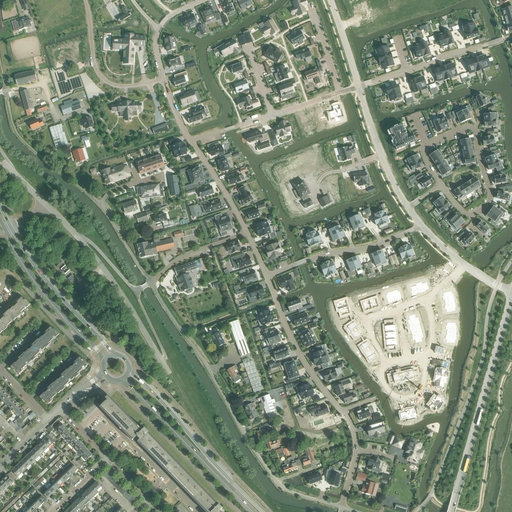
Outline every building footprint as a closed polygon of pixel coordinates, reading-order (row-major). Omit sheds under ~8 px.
[(229,0),(227,0),(221,3),(226,14),(234,11),(229,0)] [(237,0),(242,8),(247,6),(247,7),(248,7),(252,4),(249,0),(237,0)] [(300,0),(299,0),(293,3),(295,8),(294,9),(296,13),(297,12),(298,15),(305,13),(303,6),(306,4),(304,0),(303,0),(301,1),(300,0)] [(201,12),(200,12),(204,20),(209,18),(211,21),(216,19),(217,21),(220,19),(218,13),(215,14),(212,7),(209,8),(208,7),(205,9),(206,10),(201,12)] [(511,7),(509,8),(502,10),(504,16),(509,14),(511,13),(511,7)] [(124,14),(118,18),(120,21),(131,15),(129,12),(128,12),(126,9),(123,11),(124,14)] [(186,18),(182,19),(185,26),(185,27),(186,27),(196,22),(193,14),(189,16),(189,15),(185,17),(186,18)] [(16,21),(12,22),(15,32),(19,31),(32,27),(31,23),(33,22),(32,20),(30,21),(29,18),(25,20),(24,18),(21,19),(22,21),(16,22),(16,21)] [(267,28),(262,30),(265,36),(270,34),(271,35),(277,31),(272,20),(265,24),(267,28)] [(463,27),(462,27),(464,33),(476,29),(475,29),(473,24),(469,25),(468,23),(462,25),(463,27)] [(202,25),(197,27),(200,33),(201,35),(204,34),(206,33),(202,25)] [(476,29),(464,33),(466,40),(478,36),(476,29)] [(301,30),(289,37),(293,45),(298,42),(299,44),(303,42),(302,40),(305,38),(301,30)] [(450,32),(444,34),(448,46),(454,44),(450,32)] [(444,35),(438,37),(442,48),(447,46),(444,34),(443,34),(444,35)] [(119,40),(119,49),(125,49),(124,64),(133,64),(134,45),(144,46),(144,37),(134,36),(125,35),(125,40),(119,40)] [(167,42),(165,42),(166,47),(167,52),(176,50),(176,49),(174,37),(167,38),(167,42)] [(219,46),(213,50),(215,54),(223,49),(226,55),(233,51),(236,53),(240,49),(237,46),(234,40),(227,44),(226,43),(219,46)] [(426,43),(420,45),(423,55),(423,56),(430,54),(426,43)] [(415,52),(413,53),(415,58),(417,58),(418,59),(423,57),(423,56),(423,55),(420,45),(419,45),(420,46),(414,48),(415,52)] [(388,46),(377,50),(379,56),(378,56),(390,53),(388,46)] [(269,47),(265,55),(278,62),(279,60),(281,61),(283,57),(281,56),(282,54),(278,52),(279,50),(275,48),(274,49),(269,47)] [(297,52),(295,53),(297,60),(301,58),(302,60),(305,59),(307,63),(312,61),(310,57),(311,57),(308,48),(297,52)] [(390,53),(378,56),(381,63),(392,59),(391,57),(390,57),(389,53),(390,53)] [(485,55),(479,58),(482,69),(483,69),(482,68),(488,66),(485,55)] [(180,57),(168,61),(171,69),(182,65),(180,57)] [(472,60),(476,71),(482,69),(479,58),(476,58),(477,60),(473,61),(472,60)] [(392,59),(381,63),(383,69),(394,65),(392,59)] [(472,60),(466,62),(470,72),(475,71),(476,71),(472,60)] [(46,63),(37,65),(38,67),(41,80),(50,78),(48,68),(46,63)] [(242,63),(230,67),(233,75),(245,70),(242,63)] [(453,64),(447,66),(451,77),(457,75),(453,64)] [(284,66),(276,69),(280,82),(289,79),(289,78),(287,74),(288,74),(286,70),(284,66)] [(441,68),(440,68),(444,80),(451,77),(447,66),(444,67),(445,68),(441,69),(441,68)] [(440,68),(434,70),(438,81),(444,79),(440,68)] [(317,69),(304,73),(307,81),(314,78),(314,79),(315,79),(316,82),(319,81),(318,77),(319,77),(318,77),(319,76),(317,69)] [(37,81),(34,72),(29,73),(29,72),(25,73),(15,75),(18,86),(26,84),(37,81)] [(175,79),(173,80),(174,82),(175,86),(177,86),(186,83),(184,77),(184,76),(188,75),(186,72),(183,73),(174,76),(175,79)] [(417,79),(416,79),(420,91),(421,90),(421,89),(426,88),(423,77),(417,79)] [(416,79),(410,81),(414,93),(420,91),(416,79)] [(234,85),(231,86),(232,90),(236,89),(237,88),(239,92),(244,90),(245,93),(249,91),(247,85),(246,85),(245,81),(234,85)] [(53,83),(49,84),(53,98),(57,97),(53,83)] [(283,86),(278,87),(280,91),(281,94),(282,96),(285,95),(285,96),(286,96),(287,98),(290,97),(289,93),(292,92),(294,91),(291,83),(283,85),(283,86)] [(398,85),(386,89),(388,94),(388,95),(389,95),(400,91),(399,90),(398,85)] [(33,108),(28,90),(21,92),(26,110),(33,108)] [(188,96),(180,99),(182,103),(183,106),(184,106),(197,101),(195,96),(196,96),(195,95),(193,90),(187,93),(188,96)] [(389,95),(388,95),(389,95),(391,101),(395,100),(396,102),(402,100),(401,98),(402,97),(400,91),(389,95)] [(482,95),(476,97),(480,108),(486,105),(485,102),(486,102),(484,97),(483,98),(482,95)] [(244,101),(240,102),(242,106),(246,105),(247,108),(253,106),(253,107),(259,105),(258,100),(251,103),(249,97),(243,99),(244,101)] [(61,107),(63,115),(81,109),(79,101),(61,107)] [(118,105),(112,106),(112,111),(118,111),(118,112),(124,112),(124,117),(125,117),(126,121),(131,121),(131,117),(132,117),(132,112),(137,111),(137,110),(142,110),(141,104),(137,104),(137,103),(131,103),(130,103),(124,103),(123,103),(118,104),(118,105)] [(48,109),(46,105),(39,107),(39,108),(37,109),(38,113),(41,112),(41,114),(44,113),(43,111),(48,109)] [(334,111),(329,112),(331,121),(335,120),(336,122),(340,121),(339,118),(344,117),(342,109),(341,109),(339,105),(332,107),(334,111)] [(193,114),(187,117),(189,124),(203,119),(202,115),(206,113),(203,107),(192,111),(193,114)] [(471,119),(469,113),(466,107),(461,109),(466,121),(471,119)] [(461,109),(455,111),(458,117),(460,123),(466,121),(461,109)] [(438,117),(444,130),(450,128),(444,115),(438,117)] [(303,120),(300,121),(302,127),(305,126),(305,127),(312,125),(311,124),(314,123),(312,117),(309,118),(308,116),(302,118),(303,120)] [(82,120),(79,121),(81,127),(84,125),(85,130),(94,127),(91,117),(82,119),(82,120)] [(438,117),(438,118),(439,120),(434,122),(438,133),(444,130),(438,117)] [(43,125),(41,120),(38,122),(37,119),(29,123),(32,130),(43,125)] [(322,119),(317,121),(320,130),(325,128),(324,124),(322,119)] [(280,126),(276,127),(278,135),(280,134),(280,137),(286,135),(286,133),(290,131),(288,124),(286,124),(286,122),(280,124),(280,126)] [(402,124),(389,129),(392,136),(391,136),(392,141),(394,140),(396,145),(395,146),(397,150),(405,147),(416,142),(413,135),(407,137),(406,134),(406,133),(405,130),(405,131),(402,124)] [(247,137),(246,137),(247,137),(248,141),(248,142),(249,141),(250,142),(249,143),(259,140),(260,143),(257,144),(259,151),(270,147),(270,146),(269,144),(271,143),(271,141),(267,133),(261,135),(260,132),(261,132),(260,131),(247,136),(247,137)] [(490,136),(485,138),(485,139),(482,139),(484,146),(496,143),(494,137),(490,138),(490,136)] [(461,147),(471,145),(470,139),(459,141),(461,147)] [(186,148),(185,144),(183,145),(183,143),(169,147),(171,153),(186,148)] [(219,143),(215,145),(216,147),(209,150),(212,156),(216,155),(219,154),(219,156),(224,154),(221,145),(220,146),(219,143)] [(462,153),(472,151),(471,145),(461,147),(462,153)] [(347,147),(339,150),(341,157),(339,158),(340,162),(343,161),(343,162),(351,160),(350,155),(356,153),(354,146),(348,148),(347,147)] [(89,159),(85,148),(73,152),(76,163),(89,159)] [(186,148),(171,153),(174,152),(175,156),(176,158),(187,154),(186,152),(187,151),(186,148)] [(433,161),(441,156),(437,150),(429,155),(433,161)] [(463,159),(474,156),(473,156),(472,151),(462,153),(463,158),(463,159)] [(160,155),(155,157),(159,168),(164,166),(160,155)] [(228,155),(220,158),(221,160),(218,161),(222,172),(230,170),(226,159),(229,158),(228,155)] [(420,160),(417,155),(407,159),(410,165),(407,166),(408,166),(420,160)] [(496,155),(491,156),(485,158),(487,164),(486,164),(487,164),(500,160),(498,160),(496,155)] [(441,156),(433,161),(436,166),(445,160),(444,160),(441,156)] [(474,156),(463,159),(464,165),(475,163),(474,156)] [(155,157),(149,159),(152,170),(159,168),(155,157)] [(142,161),(146,173),(152,170),(149,159),(142,161)] [(408,166),(410,172),(423,166),(420,160),(408,166)] [(440,171),(448,165),(445,160),(436,166),(440,171)] [(500,160),(487,164),(489,170),(496,168),(502,165),(500,160)] [(146,173),(142,161),(137,163),(141,174),(146,173)] [(128,169),(127,166),(125,167),(124,165),(114,168),(114,169),(110,171),(110,169),(102,171),(106,185),(114,182),(114,180),(117,179),(117,180),(125,177),(125,176),(128,175),(127,170),(128,169)] [(443,176),(446,174),(447,176),(452,173),(451,171),(452,170),(448,165),(440,171),(443,176)] [(190,178),(202,174),(202,172),(201,171),(199,168),(188,172),(190,178)] [(366,172),(353,174),(354,183),(359,182),(360,187),(367,186),(366,181),(367,181),(366,172)] [(238,173),(227,177),(230,185),(241,181),(244,180),(243,175),(240,177),(238,173)] [(202,174),(190,178),(193,185),(204,181),(202,177),(203,177),(203,176),(202,174)] [(494,177),(495,184),(506,182),(505,176),(502,176),(502,175),(497,176),(497,177),(494,177)] [(419,183),(423,189),(426,187),(427,188),(431,185),(431,184),(433,182),(430,177),(419,183)] [(169,180),(171,193),(179,192),(178,182),(180,182),(179,178),(169,180)] [(476,190),(481,187),(475,178),(470,181),(476,190)] [(295,185),(294,185),(295,186),(299,194),(296,195),(298,199),(301,198),(301,199),(302,198),(304,201),(302,202),(305,209),(313,205),(310,198),(309,199),(307,195),(309,194),(310,194),(303,181),(299,183),(299,182),(296,183),(296,184),(295,185)] [(471,193),(476,190),(470,181),(465,184),(471,193)] [(157,184),(149,186),(151,197),(156,196),(160,195),(160,194),(160,193),(163,192),(162,186),(158,187),(157,184)] [(466,197),(466,196),(471,193),(465,184),(460,187),(466,197)] [(149,186),(141,187),(141,189),(140,189),(141,196),(142,198),(146,197),(151,197),(149,186)] [(214,194),(211,186),(199,190),(200,194),(200,195),(201,195),(202,198),(214,194)] [(253,200),(249,192),(248,193),(244,186),(238,190),(242,196),(237,199),(242,206),(253,200)] [(460,187),(454,191),(456,194),(456,195),(458,199),(459,199),(460,200),(466,197),(460,187)] [(498,192),(496,198),(509,202),(511,195),(506,194),(506,193),(501,192),(501,193),(498,192)] [(325,196),(319,200),(323,207),(329,204),(325,196)] [(435,210),(446,201),(442,196),(433,203),(437,208),(435,210)] [(122,205),(126,214),(133,212),(134,212),(136,212),(136,210),(139,210),(135,200),(122,205)] [(208,203),(208,204),(205,205),(207,213),(222,208),(219,200),(208,203)] [(439,215),(450,206),(446,201),(435,210),(439,215)] [(500,219),(504,214),(498,210),(493,206),(490,211),(493,214),(500,219)] [(257,209),(247,213),(249,220),(253,219),(254,220),(258,218),(258,217),(260,216),(257,209)] [(387,217),(385,213),(384,211),(374,215),(374,217),(373,217),(374,222),(387,217)] [(497,224),(500,219),(493,214),(490,211),(486,216),(491,220),(497,224)] [(148,219),(146,213),(136,216),(138,223),(148,219)] [(158,215),(154,216),(154,217),(156,223),(162,221),(163,222),(167,220),(165,214),(162,215),(161,213),(158,215)] [(214,216),(216,220),(218,227),(232,222),(231,218),(229,218),(229,216),(223,218),(222,216),(221,214),(214,216)] [(451,227),(460,218),(456,214),(451,218),(447,223),(450,226),(451,227)] [(359,228),(364,226),(360,215),(354,217),(359,228)] [(354,217),(349,219),(353,230),(359,228),(354,217)] [(387,217),(374,222),(376,226),(378,225),(378,227),(388,223),(388,221),(387,217)] [(460,218),(451,227),(455,231),(460,227),(464,222),(460,218)] [(257,232),(271,227),(271,226),(270,227),(268,221),(256,225),(257,228),(255,228),(257,232)] [(228,235),(227,231),(233,229),(232,227),(234,226),(232,222),(218,227),(220,233),(222,238),(228,235)] [(481,222),(476,227),(486,235),(490,230),(487,227),(488,227),(484,223),(483,224),(481,222)] [(338,239),(344,237),(342,232),(343,232),(342,229),(341,230),(340,226),(339,226),(338,224),(333,226),(338,239)] [(333,226),(328,228),(329,230),(333,241),(338,239),(333,226)] [(269,234),(273,232),(271,227),(257,232),(258,235),(259,235),(260,237),(269,234)] [(319,236),(318,232),(316,233),(315,231),(305,235),(306,237),(305,237),(307,241),(319,236)] [(460,242),(465,247),(469,243),(470,244),(473,240),(472,239),(475,237),(470,233),(460,242)] [(319,236),(307,241),(309,245),(310,247),(320,243),(319,241),(321,241),(319,237),(319,236)] [(175,248),(172,239),(159,242),(158,237),(153,238),(154,243),(148,244),(147,242),(137,245),(140,258),(156,254),(156,253),(175,248)] [(238,241),(227,246),(229,253),(231,252),(232,253),(239,250),(238,249),(240,248),(238,241)] [(282,248),(279,243),(266,248),(267,250),(266,251),(267,254),(282,248)] [(408,259),(412,257),(412,256),(414,255),(410,245),(408,245),(404,247),(408,259)] [(404,247),(399,248),(400,249),(398,249),(402,260),(404,259),(404,260),(408,259),(404,247)] [(267,254),(268,257),(270,257),(271,259),(281,255),(280,253),(281,253),(279,250),(282,249),(282,248),(267,254)] [(382,266),(381,263),(386,261),(382,250),(377,252),(376,252),(382,266)] [(382,266),(376,252),(371,255),(375,266),(376,265),(377,268),(382,266)] [(252,264),(249,256),(245,257),(244,254),(231,259),(233,265),(237,264),(239,268),(252,264)] [(357,272),(362,270),(361,268),(362,268),(357,257),(352,259),(357,272)] [(177,275),(178,279),(180,282),(178,283),(178,284),(179,283),(180,286),(179,287),(179,288),(180,287),(181,292),(184,291),(185,291),(186,292),(186,293),(187,294),(188,294),(191,293),(192,292),(192,291),(193,290),(192,288),(194,287),(191,279),(193,279),(194,278),(195,277),(195,276),(194,274),(193,274),(192,273),(191,273),(190,271),(202,267),(199,259),(175,268),(177,275)] [(352,259),(346,261),(350,272),(356,270),(357,272),(352,259)] [(331,275),(335,273),(334,272),(336,271),(332,261),(330,262),(330,261),(326,263),(331,275)] [(331,275),(326,263),(322,265),(320,266),(324,276),(326,275),(327,277),(331,275)] [(242,275),(244,282),(253,279),(254,281),(257,280),(257,278),(254,270),(248,272),(246,269),(239,272),(240,275),(242,275)] [(87,291),(73,275),(68,279),(82,296),(87,291)] [(281,289),(286,287),(288,292),(295,289),(293,284),(294,283),(290,275),(278,281),(281,289)] [(426,279),(416,282),(418,291),(426,289),(425,286),(428,285),(426,279)] [(416,282),(409,285),(412,294),(418,291),(416,282)] [(440,284),(435,290),(438,293),(443,287),(440,284)] [(249,290),(252,298),(256,296),(257,300),(262,298),(261,295),(264,293),(262,286),(258,287),(253,289),(249,290)] [(399,288),(392,290),(394,299),(401,297),(399,288)] [(443,294),(442,294),(443,301),(456,298),(455,291),(453,291),(452,289),(442,291),(443,294)] [(392,290),(385,292),(387,301),(394,299),(392,290)] [(374,295),(367,298),(370,306),(377,304),(374,295)] [(19,314),(26,307),(27,308),(30,305),(26,300),(25,300),(22,297),(16,303),(18,304),(14,307),(13,307),(10,310),(9,311),(16,318),(17,319),(20,315),(19,314)] [(344,298),(335,301),(337,307),(346,304),(344,298)] [(367,298),(360,300),(363,309),(370,306),(367,298)] [(443,301),(444,307),(445,307),(446,310),(456,308),(455,306),(458,305),(456,298),(443,301)] [(298,309),(302,308),(299,300),(287,304),(290,312),(298,309)] [(346,304),(337,307),(339,314),(348,311),(346,304)] [(6,327),(13,320),(13,321),(16,318),(9,311),(10,310),(9,310),(3,316),(4,317),(0,320),(0,328),(3,331),(3,332),(7,328),(6,327)] [(255,312),(256,314),(257,315),(259,320),(258,320),(258,321),(272,315),(271,312),(270,312),(269,310),(262,312),(261,310),(255,312)] [(417,312),(405,315),(408,326),(420,323),(417,312)] [(292,318),(295,326),(309,321),(306,313),(292,318)] [(272,315),(258,321),(260,326),(273,322),(272,319),(274,319),(272,315)] [(238,320),(229,323),(241,357),(250,354),(238,320)] [(395,320),(382,322),(383,332),(396,330),(395,320)] [(352,321),(344,326),(348,331),(356,327),(352,321)] [(445,321),(445,331),(457,332),(458,322),(445,321)] [(420,323),(408,326),(409,332),(421,329),(420,323)] [(225,344),(220,334),(223,332),(220,326),(216,328),(217,332),(210,336),(212,339),(212,338),(217,347),(225,344)] [(48,344),(55,337),(56,338),(59,334),(55,329),(54,330),(51,327),(46,333),(47,334),(43,337),(42,337),(39,340),(38,341),(45,348),(46,349),(49,345),(48,344)] [(356,327),(348,331),(352,338),(360,333),(356,327)] [(421,329),(409,332),(412,343),(424,340),(421,329)] [(281,335),(279,332),(278,332),(277,330),(263,334),(265,340),(281,335)] [(299,334),(306,348),(315,343),(314,342),(317,341),(315,337),(312,338),(308,330),(299,334)] [(396,330),(383,332),(384,339),(397,337),(396,330)] [(445,331),(444,341),(457,342),(457,332),(445,331)] [(280,339),(282,338),(281,335),(265,340),(268,346),(281,342),(280,339)] [(397,337),(384,339),(385,351),(398,349),(397,337)] [(35,357),(42,350),(43,351),(45,348),(38,341),(39,340),(38,340),(32,346),(33,347),(30,350),(29,350),(25,353),(25,354),(32,361),(33,362),(36,358),(35,357)] [(365,340),(357,346),(362,352),(370,346),(365,340)] [(370,346),(362,352),(368,361),(376,355),(370,346)] [(287,348),(273,352),(276,360),(282,358),(283,358),(286,357),(290,355),(289,353),(290,352),(288,348),(287,348)] [(323,350),(317,352),(313,354),(314,356),(312,357),(313,361),(328,356),(326,349),(323,350)] [(21,371),(28,364),(29,364),(32,361),(25,354),(25,353),(19,359),(20,360),(16,364),(15,363),(11,368),(13,371),(14,370),(19,375),(22,372),(21,371)] [(313,361),(315,364),(316,364),(317,366),(320,365),(321,365),(322,367),(323,369),(329,367),(327,363),(330,362),(328,356),(313,361)] [(77,374),(85,367),(85,368),(89,364),(84,360),(83,360),(80,358),(75,363),(76,364),(72,367),(68,370),(68,371),(75,378),(75,379),(79,376),(77,374)] [(285,371),(296,367),(294,361),(289,363),(290,364),(288,364),(284,365),(283,365),(285,371)] [(237,376),(234,371),(236,369),(238,368),(236,365),(234,366),(227,370),(232,379),(233,379),(235,383),(241,379),(238,375),(237,376)] [(297,377),(299,376),(299,373),(298,374),(297,372),(298,372),(298,371),(296,367),(285,371),(287,376),(288,375),(289,379),(291,382),(293,381),(291,378),(297,377)] [(416,367),(405,369),(407,381),(418,379),(416,367)] [(337,368),(323,373),(326,380),(328,380),(328,381),(335,378),(335,377),(339,376),(337,368)] [(405,369),(398,371),(401,383),(407,381),(405,369)] [(64,388),(71,381),(72,381),(75,378),(68,371),(68,370),(61,376),(62,377),(59,380),(58,380),(54,383),(54,384),(61,391),(62,392),(65,389),(64,388)] [(437,370),(435,382),(446,384),(448,372),(437,370)] [(398,371),(388,373),(390,385),(401,383),(398,371)] [(334,387),(338,396),(340,396),(344,394),(345,394),(343,389),(351,386),(351,384),(351,383),(350,383),(350,381),(341,384),(334,387)] [(51,401),(58,394),(61,391),(54,384),(54,383),(48,389),(49,390),(45,394),(44,393),(40,398),(43,401),(43,400),(48,405),(51,402),(51,401)] [(298,395),(313,389),(311,386),(310,386),(309,384),(296,389),(298,395)] [(313,389),(298,395),(300,400),(313,396),(312,393),(314,393),(313,389)] [(0,398),(2,401),(8,394),(4,390),(0,393),(0,398)] [(340,396),(341,398),(343,398),(345,403),(351,401),(351,402),(357,400),(355,394),(351,396),(350,393),(345,395),(344,394),(340,396)] [(6,405),(12,399),(8,394),(2,401),(6,405)] [(271,400),(269,394),(260,398),(262,404),(271,401),(271,400)] [(423,396),(416,399),(419,404),(425,400),(423,396)] [(434,396),(428,405),(437,412),(443,402),(434,396)] [(217,506),(147,433),(148,432),(144,428),(141,431),(109,398),(101,406),(117,423),(134,440),(138,440),(192,496),(207,511),(219,511),(222,508),(218,504),(217,506)] [(10,409),(17,403),(12,399),(6,405),(10,409)] [(272,403),(271,401),(262,404),(266,414),(275,411),(272,403)] [(14,414),(21,407),(17,403),(10,409),(14,414)] [(255,409),(252,403),(248,405),(244,407),(247,414),(256,409),(256,408),(255,409)] [(329,413),(326,405),(320,408),(319,405),(309,408),(311,415),(314,413),(316,413),(317,417),(329,413)] [(18,418),(25,412),(21,407),(14,414),(18,418)] [(368,408),(357,412),(360,420),(371,416),(368,408)] [(414,408),(403,411),(406,422),(416,419),(414,408)] [(258,416),(256,411),(257,410),(256,409),(247,414),(250,420),(258,416)] [(20,419),(18,421),(21,424),(23,422),(29,416),(25,412),(18,418),(20,419)] [(330,422),(324,424),(325,428),(335,424),(332,415),(328,417),(330,422)] [(381,420),(370,423),(371,428),(368,429),(370,436),(374,434),(375,436),(380,435),(379,433),(384,432),(382,425),(383,425),(381,420)] [(60,435),(67,429),(63,425),(60,427),(59,427),(56,429),(57,430),(56,431),(60,435)] [(269,432),(266,427),(263,428),(262,426),(259,428),(260,430),(256,432),(259,437),(269,432)] [(64,440),(71,433),(67,429),(60,435),(64,440)] [(69,444),(75,438),(71,433),(64,440),(69,444)] [(6,440),(10,436),(8,434),(3,438),(1,436),(0,434),(0,443),(1,444),(5,440),(6,440)] [(56,443),(54,441),(49,435),(48,435),(42,442),(48,448),(53,444),(54,445),(56,443)] [(73,448),(79,442),(75,438),(69,444),(73,448)] [(393,445),(400,448),(403,441),(396,438),(393,445)] [(408,448),(407,452),(406,452),(408,453),(406,459),(407,459),(407,460),(411,461),(412,460),(414,461),(414,462),(415,462),(416,462),(418,456),(421,457),(423,451),(420,450),(421,444),(417,443),(418,440),(411,438),(408,447),(407,447),(407,448),(408,448)] [(279,439),(274,441),(267,444),(269,450),(276,448),(279,447),(277,444),(280,443),(279,439)] [(48,448),(42,442),(37,446),(44,452),(48,448)] [(77,453),(84,446),(79,442),(73,448),(77,453)] [(315,460),(313,454),(309,445),(304,447),(307,455),(301,458),(304,466),(310,463),(310,462),(315,460)] [(44,452),(37,446),(33,450),(39,457),(44,452)] [(81,457),(88,451),(84,446),(77,453),(81,457)] [(39,457),(33,450),(28,454),(35,461),(39,457)] [(89,458),(92,455),(88,451),(81,457),(85,462),(86,461),(87,461),(90,459),(89,458)] [(35,461),(28,454),(24,458),(31,465),(35,461)] [(287,460),(291,470),(298,468),(297,466),(299,466),(297,460),(295,461),(293,458),(292,457),(287,459),(287,460)] [(31,465),(24,458),(20,463),(26,469),(31,465)] [(369,459),(368,466),(370,466),(369,469),(374,470),(375,468),(380,469),(382,463),(384,464),(384,462),(379,460),(374,458),(374,460),(369,459)] [(283,469),(285,473),(291,470),(287,460),(284,461),(285,465),(282,466),(283,469)] [(77,470),(73,465),(70,462),(66,466),(68,469),(73,474),(77,470)] [(26,469),(20,463),(15,467),(22,473),(26,469)] [(73,474),(68,469),(66,466),(62,471),(64,473),(69,478),(73,474)] [(22,473),(15,467),(11,471),(9,474),(15,479),(17,477),(17,478),(22,473)] [(69,478),(64,473),(62,471),(57,475),(60,477),(64,482),(69,478)] [(330,472),(329,477),(331,478),(329,485),(337,487),(340,475),(330,472)] [(319,473),(308,477),(310,484),(322,480),(319,473)] [(13,482),(15,479),(9,474),(7,476),(7,475),(2,479),(9,486),(13,482)] [(64,482),(60,477),(57,475),(53,479),(60,486),(64,482)] [(9,486),(2,479),(0,481),(0,485),(4,490),(9,486)] [(51,485),(56,490),(60,486),(53,479),(51,481),(53,484),(51,485)] [(361,492),(371,495),(372,492),(376,493),(378,485),(366,481),(365,485),(365,487),(364,487),(363,486),(361,492)] [(101,487),(96,482),(92,486),(97,491),(101,487)] [(45,487),(51,495),(56,490),(51,485),(49,483),(45,487)] [(98,493),(97,491),(92,486),(88,490),(92,495),(94,497),(98,493)] [(45,496),(47,499),(51,495),(45,487),(40,492),(44,496),(45,496)] [(94,497),(92,495),(88,490),(83,494),(88,499),(90,501),(94,497)] [(90,501),(88,499),(83,494),(79,498),(85,505),(90,501)] [(45,500),(41,496),(36,500),(41,505),(45,500)] [(85,505),(79,498),(75,503),(79,507),(81,509),(85,505)] [(32,504),(37,509),(41,505),(36,500),(34,502),(33,501),(32,501),(30,502),(32,504)] [(79,507),(75,503),(70,507),(75,511),(79,507)]
